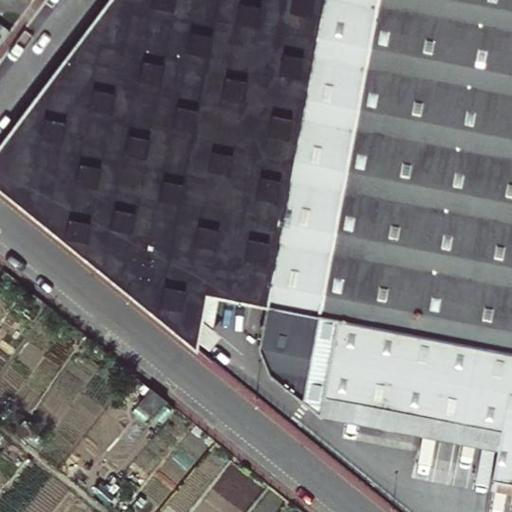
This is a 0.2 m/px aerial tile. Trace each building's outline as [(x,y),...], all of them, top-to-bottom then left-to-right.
[(320,414),(321,411),(323,397),(498,430),(495,447),(490,479),(511,483),(511,0),(107,0),(0,141),(0,190),(197,350),(206,295),(266,304),(255,362),(320,414)] [(0,25),(0,43),(9,32),(0,25)] [(139,408),(150,417),(162,401),(150,393),(139,408)] [(323,397),(321,411),(409,428),(495,447),(498,430),(323,397)] [(166,404),(162,401),(150,417),(153,420),(166,404)]
